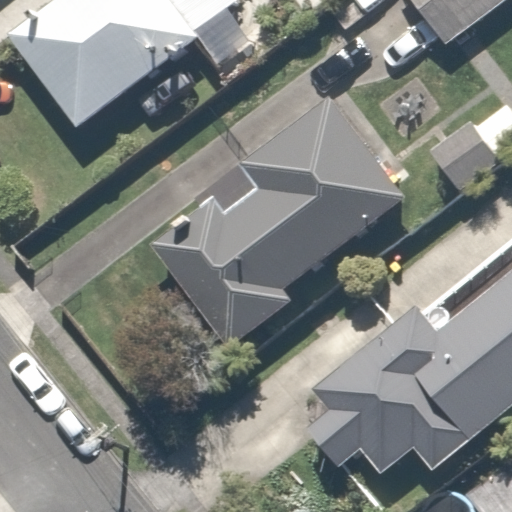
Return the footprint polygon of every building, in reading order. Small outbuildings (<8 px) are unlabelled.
[(155,0),(70,0),(0,65),(0,112),(50,165),(210,17),(195,0),(165,0),(160,5),(155,0)] [(504,0),(373,0),(360,11),(411,75),(504,0)] [(446,198),(460,188),(463,194),(511,160),(511,105),(438,156),(447,169),(433,179),(446,198)] [(382,211),(307,120),(197,209),(213,229),(199,241),(183,221),(114,277),(193,373),(261,317),(257,312),(382,211)] [(511,406),(511,262),(508,257),(392,341),(386,331),(270,415),(279,427),(255,444),(304,511),(325,511),(337,504),(342,511),(348,511),(379,490),(385,499),(511,406)] [(511,511),(511,441),(487,458),(510,493),(479,511),(511,511)]
